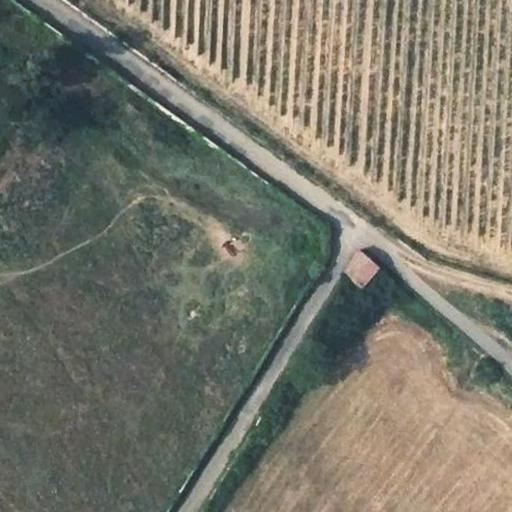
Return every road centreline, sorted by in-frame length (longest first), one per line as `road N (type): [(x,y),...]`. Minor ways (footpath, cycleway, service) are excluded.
road 1 (residential): [(359,228),(38,0)]
road 2 (residential): [(185,511),(359,228)]
road 3 (tertiary): [(359,228),(511,366)]
road 4 (track): [(359,228),(425,267),(511,293)]
